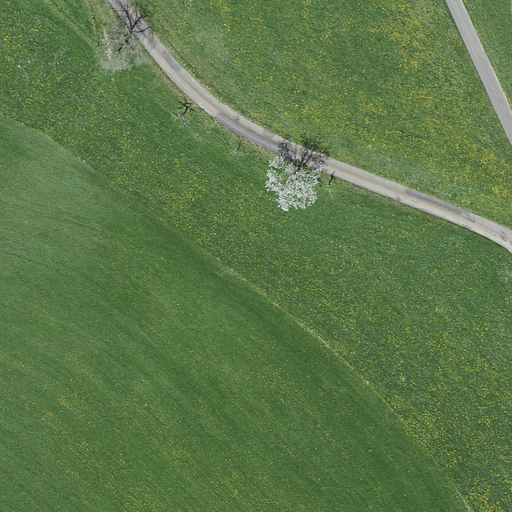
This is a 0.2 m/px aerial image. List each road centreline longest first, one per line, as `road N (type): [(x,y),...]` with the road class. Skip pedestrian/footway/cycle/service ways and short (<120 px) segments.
road 1 (unclassified): [(117,0),(185,81),(256,134),(511,240)]
road 2 (unclassified): [(511,125),(455,0)]
